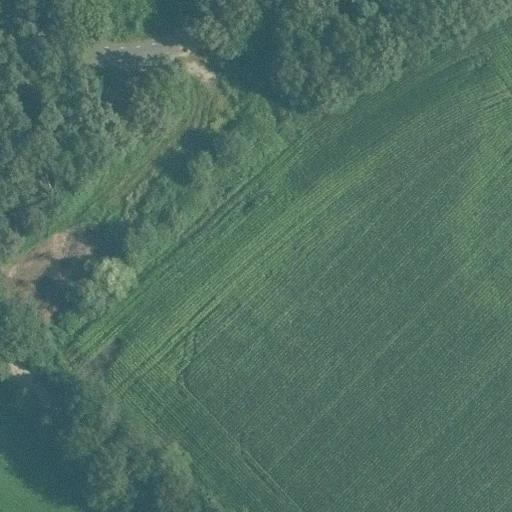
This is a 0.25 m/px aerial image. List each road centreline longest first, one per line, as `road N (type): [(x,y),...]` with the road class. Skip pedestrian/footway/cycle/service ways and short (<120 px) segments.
road 1 (unclassified): [(0,29),(73,49),(150,53),(179,49),(234,0)]
road 2 (track): [(0,358),(147,511)]
